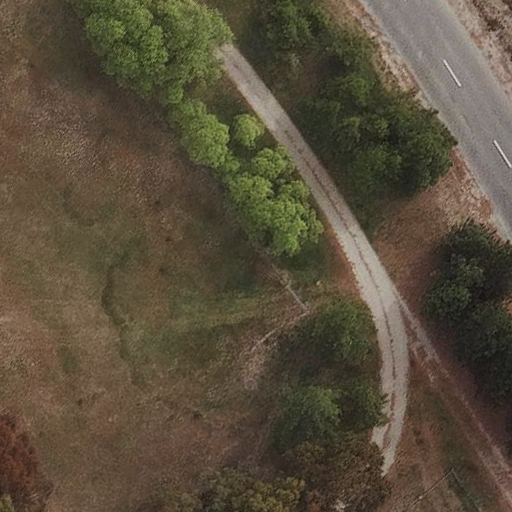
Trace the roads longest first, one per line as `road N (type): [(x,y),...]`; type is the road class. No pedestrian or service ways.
road 1 (track): [(511,488),(379,291)]
road 2 (unclassified): [(511,172),(405,0)]
